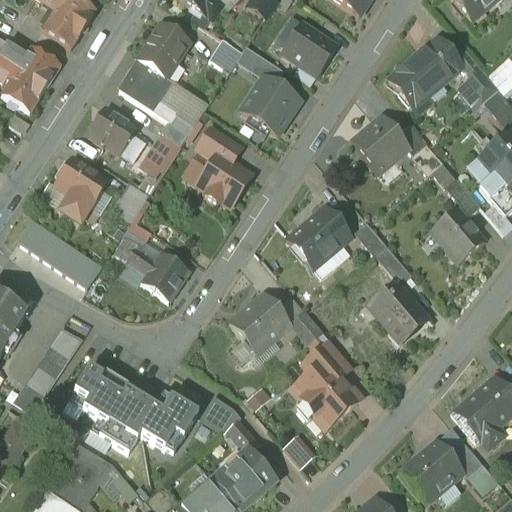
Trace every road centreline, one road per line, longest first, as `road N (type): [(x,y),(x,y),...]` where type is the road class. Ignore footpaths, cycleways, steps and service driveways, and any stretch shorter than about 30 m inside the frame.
road 1 (residential): [(0,269),(138,346),(178,338),(198,320),(302,147),(405,0)]
road 2 (residential): [(511,279),(392,431),(307,511)]
road 3 (residential): [(0,213),(142,0)]
